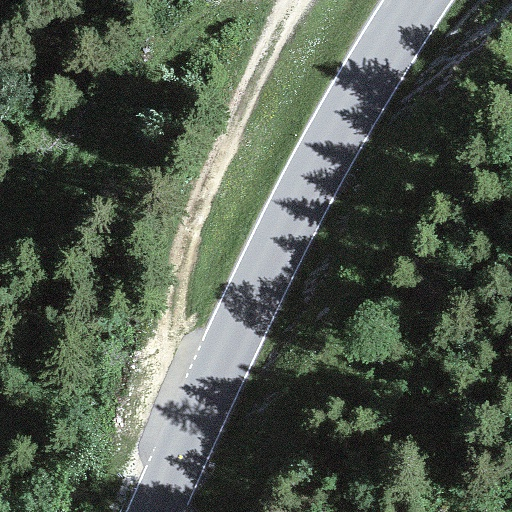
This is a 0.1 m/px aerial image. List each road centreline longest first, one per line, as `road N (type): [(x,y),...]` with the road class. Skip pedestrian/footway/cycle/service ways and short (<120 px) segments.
road 1 (tertiary): [(420,0),(357,106),(155,511)]
road 2 (track): [(298,0),(280,19),(221,139),(176,251),(177,459)]
